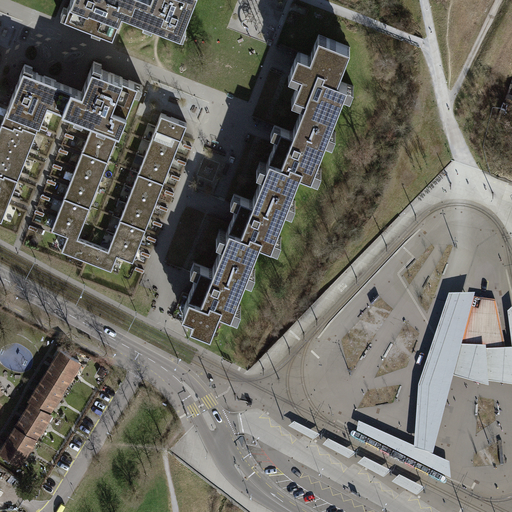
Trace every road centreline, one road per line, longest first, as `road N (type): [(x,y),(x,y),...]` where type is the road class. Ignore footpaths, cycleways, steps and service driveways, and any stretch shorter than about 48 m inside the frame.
road 1 (tertiary): [(144,356),(188,387),(237,467),(291,511)]
road 2 (residential): [(144,356),(50,511)]
road 3 (tertiary): [(0,277),(144,356)]
road 4 (unknown): [(159,384),(148,420),(92,511)]
